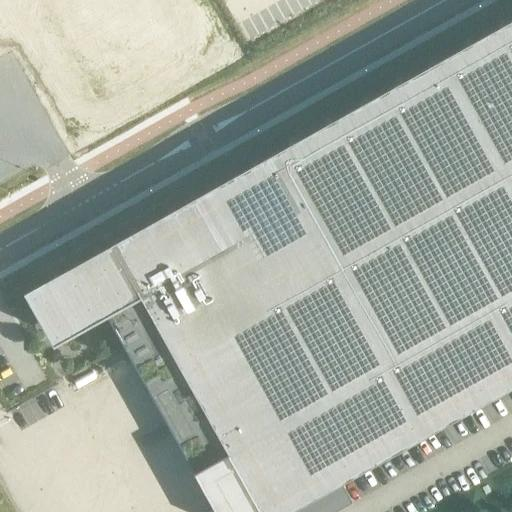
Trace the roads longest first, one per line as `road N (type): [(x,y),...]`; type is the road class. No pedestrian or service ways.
road 1 (unknown): [(0,480),(16,511),(368,511),(511,430)]
road 2 (unclassified): [(446,0),(244,112)]
road 3 (unclassified): [(159,162),(0,251)]
